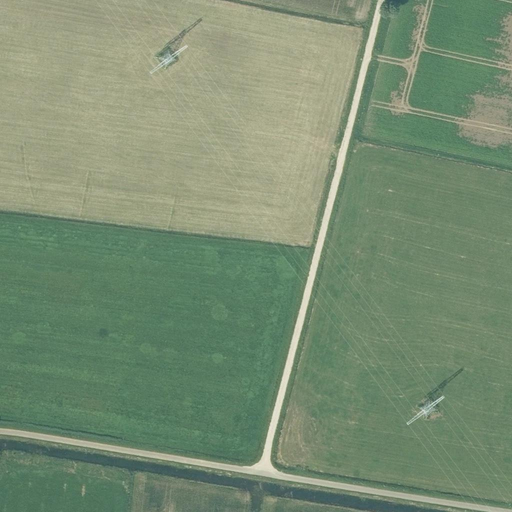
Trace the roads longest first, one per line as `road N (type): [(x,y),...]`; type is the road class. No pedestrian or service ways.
road 1 (unclassified): [(510,511),(0,431)]
road 2 (track): [(381,0),(262,473)]
